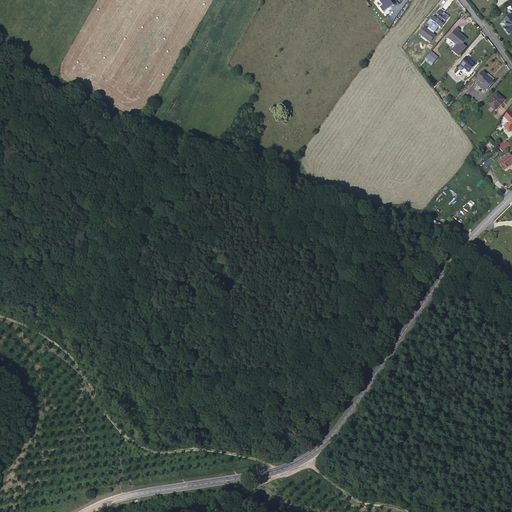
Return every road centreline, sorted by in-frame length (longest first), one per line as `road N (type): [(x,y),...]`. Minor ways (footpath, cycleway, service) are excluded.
road 1 (tertiary): [(511,196),(453,256),(304,460),(90,502),(76,511)]
road 2 (track): [(285,467),(219,450),(135,444),(58,343),(0,316)]
road 3 (track): [(0,364),(60,409),(113,422)]
